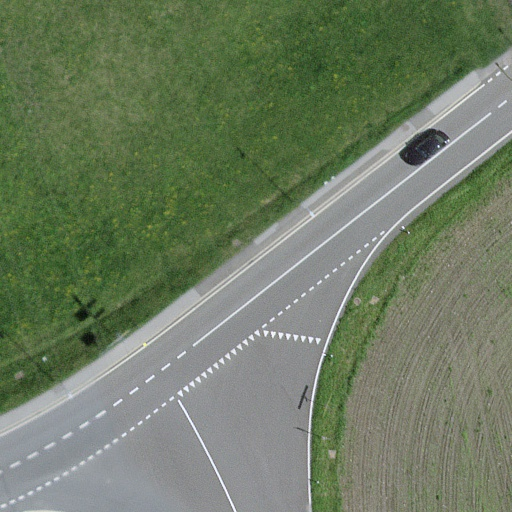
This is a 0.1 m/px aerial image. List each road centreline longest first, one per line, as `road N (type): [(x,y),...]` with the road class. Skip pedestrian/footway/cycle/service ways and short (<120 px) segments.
road 1 (tertiary): [(159,373),(511,98)]
road 2 (tertiary): [(159,373),(0,472)]
road 3 (tertiary): [(237,511),(159,373)]
